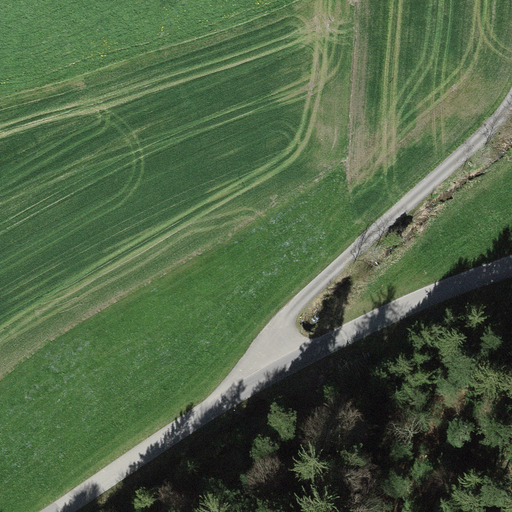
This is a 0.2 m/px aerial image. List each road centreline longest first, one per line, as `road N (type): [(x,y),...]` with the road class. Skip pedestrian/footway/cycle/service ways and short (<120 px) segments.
road 1 (unclassified): [(511,266),(258,377),(56,511)]
road 2 (track): [(511,97),(485,132),(303,297),(284,318),(258,377)]
